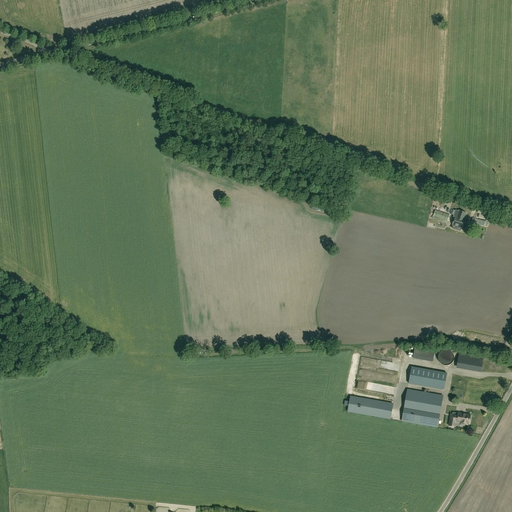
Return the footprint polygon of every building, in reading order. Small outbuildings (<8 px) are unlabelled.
[(314,202),(312,209),(323,212),(325,205),(314,202)] [(445,220),(448,221),(450,215),(435,210),(433,219),(444,222),(445,220)] [(452,225),(463,228),(466,220),(464,220),(466,213),(459,211),(457,217),(455,217),(452,225)] [(433,362),(435,352),(415,348),(413,358),(433,362)] [(453,362),(454,359),(454,357),(454,355),(453,353),(451,351),(449,350),(447,350),(445,350),(443,350),(441,352),(439,353),(438,356),(438,358),(439,360),(440,362),(441,364),(443,365),(445,366),(448,365),(450,365),(452,363),(453,362)] [(459,354),(457,366),(481,371),(484,359),(459,354)] [(409,384),(444,390),(447,373),(412,367),(409,384)] [(450,392),(460,393),(461,376),(451,375),(450,392)] [(443,396),(408,390),(402,421),(438,427),(443,396)] [(345,401),(345,406),(349,406),(348,412),(390,419),(393,404),(350,397),(349,402),(345,401)] [(458,413),(458,414),(455,413),(455,415),(451,415),(449,426),(456,427),(456,422),(461,423),(461,424),(468,425),(468,424),(469,424),(471,415),(458,413)]
